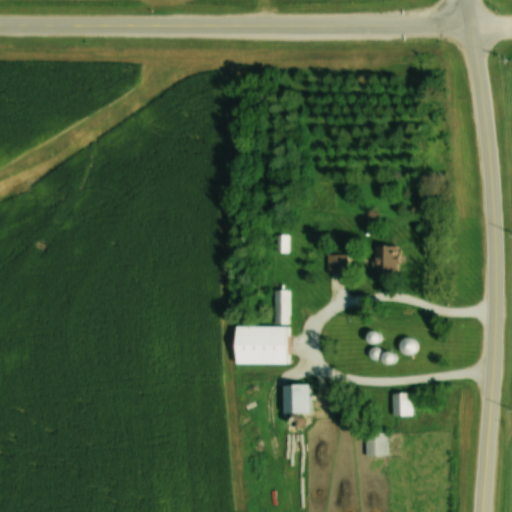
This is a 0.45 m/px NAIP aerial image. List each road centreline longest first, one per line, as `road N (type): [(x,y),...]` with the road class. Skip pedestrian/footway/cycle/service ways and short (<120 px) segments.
road 1 (residential): [(481,511),(494,204),(472,26)]
road 2 (tertiary): [(292,26),(0,25)]
road 3 (tertiary): [(472,26),(292,26)]
